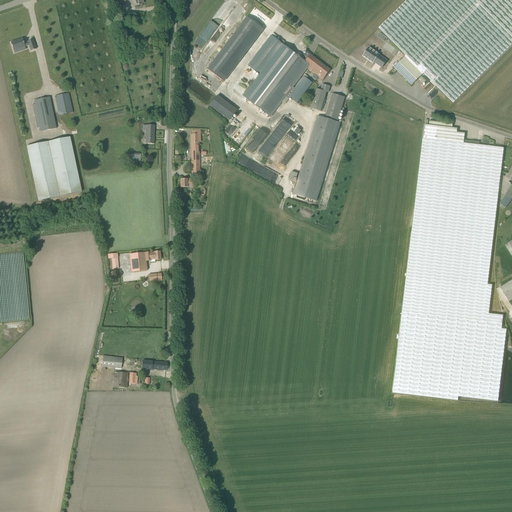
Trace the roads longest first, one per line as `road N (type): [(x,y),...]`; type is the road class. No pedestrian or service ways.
road 1 (unclassified): [(215,511),(174,392),(169,0)]
road 2 (unclassified): [(511,137),(412,99),(262,0)]
